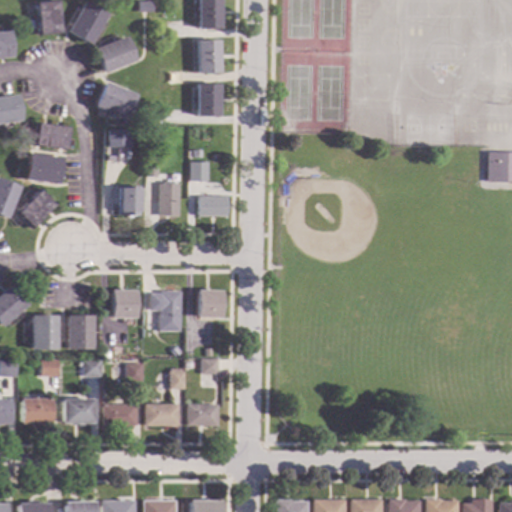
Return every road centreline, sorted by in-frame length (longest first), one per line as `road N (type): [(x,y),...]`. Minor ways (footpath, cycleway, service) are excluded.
road 1 (residential): [(254,0),(244,511)]
road 2 (residential): [(511,465),(0,467)]
road 3 (residential): [(249,252),(69,251)]
